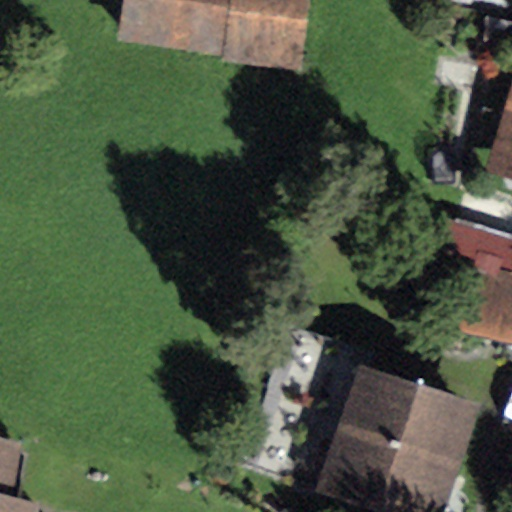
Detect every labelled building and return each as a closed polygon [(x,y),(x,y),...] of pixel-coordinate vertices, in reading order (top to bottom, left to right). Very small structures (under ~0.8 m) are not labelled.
[(311,0),(120,0),(115,40),(222,55),(221,61),(302,71),(311,0)] [(511,67),(482,173),(511,181),(511,67)] [(511,284),(469,271),(458,330),(511,341),(511,284)] [(445,511),(481,406),(369,369),(373,355),(287,326),(239,470),(365,511),(445,511)] [(23,443),(0,438),(0,511),(39,511),(41,501),(13,496),(23,443)]
